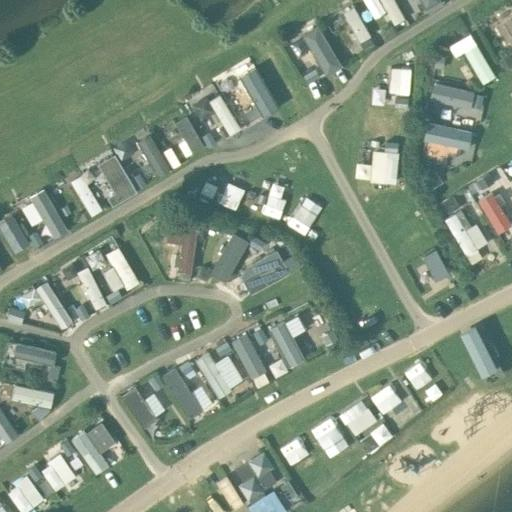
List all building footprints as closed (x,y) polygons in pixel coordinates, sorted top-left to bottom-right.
[(393,22),(410,15),(405,3),(399,6),(396,0),(365,0),(373,17),(389,10),(393,22)] [(338,11),(355,43),(372,34),(355,2),(338,11)] [(511,39),(511,13),(502,19),(497,9),(478,19),(486,34),(501,26),(509,41),(511,39)] [(321,20),(303,30),(326,73),(344,64),(321,20)] [(384,28),(389,36),(397,30),(393,23),(384,28)] [(449,42),(456,55),(466,49),(482,82),(496,75),(473,30),(449,42)] [(360,41),(365,50),(374,44),(369,36),(360,41)] [(435,54),(434,65),(442,66),(444,55),(435,54)] [(511,64),(511,54),(500,60),(505,69),(511,64)] [(314,68),(303,74),(308,81),(318,75),(314,68)] [(483,94),(474,93),(471,105),(480,107),(483,94)] [(214,109),(206,95),(192,103),(201,117),(214,109)] [(395,96),(394,105),(407,106),(408,97),(395,96)] [(434,97),(431,107),(475,117),(478,107),(434,97)] [(249,119),(261,112),(257,105),(245,112),(249,119)] [(386,132),(402,132),(402,110),(387,110),(386,132)] [(425,138),(471,143),(473,126),(427,121),(425,138)] [(139,158),(148,178),(167,170),(149,127),(115,141),(124,164),(139,158)] [(208,146),(216,141),(209,131),(201,136),(208,146)] [(384,149),(397,150),(398,141),(385,140),(384,149)] [(374,149),(372,171),(397,173),(398,151),(374,149)] [(430,188),(442,181),(434,167),(422,175),(430,188)] [(82,171),(71,178),(92,215),(104,208),(82,171)] [(131,176),(137,187),(145,183),(139,172),(131,176)] [(488,172),(476,179),(481,187),(493,180),(488,172)] [(219,202),(237,209),(246,187),(228,179),(219,202)] [(386,208),(411,193),(403,180),(378,195),(386,208)] [(458,205),(452,195),(442,201),(448,211),(458,205)] [(63,217),(70,213),(66,205),(59,210),(63,217)] [(446,215),(469,261),(490,251),(466,205),(446,215)] [(166,240),(180,242),(177,266),(193,268),(198,226),(168,222),(166,240)] [(231,229),(210,270),(228,279),(249,238),(231,229)] [(35,245),(42,241),(36,230),(29,235),(35,245)] [(264,240),(253,234),(248,241),(259,248),(264,240)] [(329,272),(361,255),(352,239),(321,256),(329,272)] [(296,252),(282,257),(279,251),(241,265),(249,287),(302,267),(296,252)] [(89,264),(77,269),(96,307),(108,302),(89,264)] [(182,270),(181,278),(189,279),(190,272),(182,270)] [(365,270),(335,284),(343,300),(373,286),(365,270)] [(32,285),(19,294),(26,305),(39,296),(32,285)] [(105,294),(110,302),(121,296),(117,288),(105,294)] [(81,318),(88,314),(82,303),(75,307),(81,318)] [(20,320),(24,308),(11,304),(8,316),(20,320)] [(290,364),(303,358),(285,317),(271,323),(290,364)] [(461,329),(482,373),(499,365),(478,321),(461,329)] [(261,327),(253,331),(259,341),(267,337),(261,327)] [(338,338),(333,329),(321,335),(326,344),(338,338)] [(232,338),(251,376),(268,368),(250,330),(232,338)] [(16,339),(13,353),(8,352),(5,363),(20,367),(24,354),(53,361),(56,349),(16,339)] [(226,340),(216,346),(220,353),(230,347),(226,340)] [(210,349),(196,358),(219,394),(233,386),(210,349)] [(413,391),(430,380),(418,360),(400,371),(413,391)] [(175,368),(183,380),(194,373),(187,361),(175,368)] [(56,378),(59,365),(50,363),(47,376),(56,378)] [(163,383),(156,372),(149,377),(155,388),(163,383)] [(0,380),(0,394),(36,403),(35,406),(49,409),(54,390),(1,378),(0,380)] [(372,392),(384,410),(401,398),(388,380),(372,392)] [(356,433),(378,417),(362,395),(340,411),(356,433)] [(0,407),(0,431),(5,439),(16,431),(0,407)] [(330,418),(310,430),(322,450),(342,439),(330,418)] [(93,472),(108,464),(88,427),(73,435),(93,472)] [(283,439),(300,468),(317,458),(301,429),(283,439)] [(66,453),(73,449),(66,439),(59,443),(66,453)] [(273,466),(263,451),(247,461),(248,461),(235,469),(242,482),(238,485),(248,500),(248,499),(251,503),(265,494),(263,490),(276,481),(269,469),(273,466)] [(40,466),(55,488),(76,475),(61,452),(40,466)] [(27,468),(34,479),(41,474),(34,463),(27,468)] [(288,481),(280,486),(289,500),(297,495),(288,481)]
